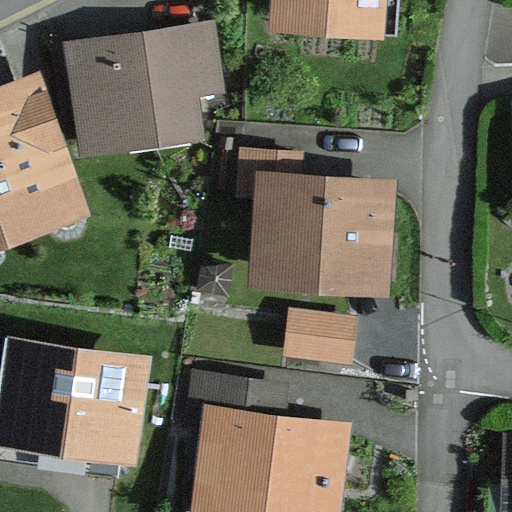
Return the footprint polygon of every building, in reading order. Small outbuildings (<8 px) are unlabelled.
[(395,18),(396,0),(279,0),(279,8),(395,18)] [(59,54),(69,139),(189,122),(184,82),(214,77),(208,34),(59,54)] [(0,84),(0,205),(48,188),(10,81),(0,84)] [(392,279),(394,234),(373,232),(375,195),(296,190),(298,152),(244,149),(242,186),(274,188),(270,261),(371,267),(370,278),(392,279)] [(346,356),(351,318),(294,310),(289,349),(346,356)] [(120,460),(134,363),(19,347),(7,427),(58,435),(56,450),(120,460)] [(279,507),(277,511),(326,511),(337,430),(266,421),(270,387),(201,378),(196,414),(215,417),(205,497),(279,507)]
